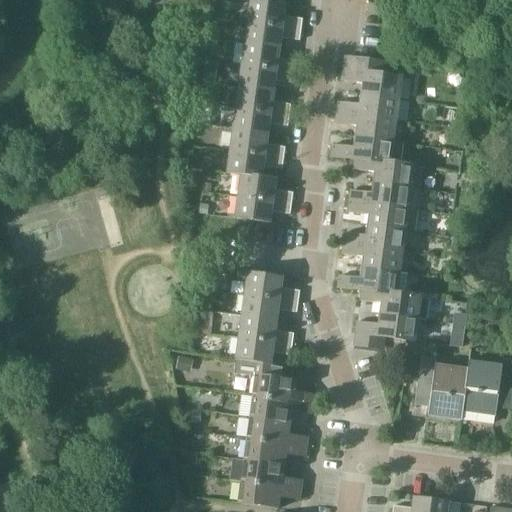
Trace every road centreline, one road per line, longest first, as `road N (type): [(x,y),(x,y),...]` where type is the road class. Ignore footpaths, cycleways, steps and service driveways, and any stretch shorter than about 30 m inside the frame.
road 1 (residential): [(355,452),(354,416),(313,273),(309,165),(330,0)]
road 2 (residential): [(355,452),(511,474)]
